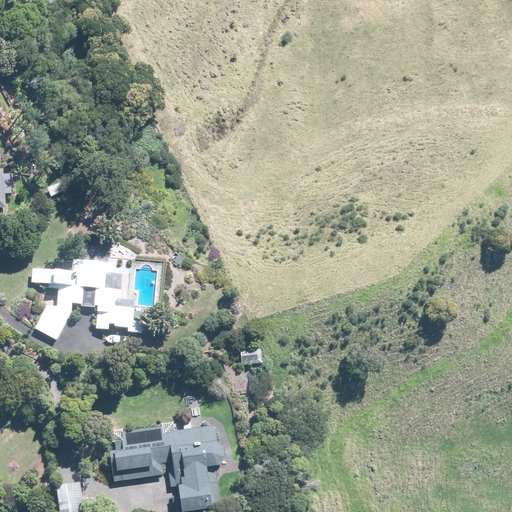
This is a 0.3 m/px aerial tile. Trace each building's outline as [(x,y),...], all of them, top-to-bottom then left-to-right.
[(5,176),(5,170),(0,170),(0,209),(8,209),(7,195),(15,194),(14,175),(5,176)] [(62,184),(50,189),(53,198),(66,193),(62,184)] [(108,264),(85,261),(78,261),(77,265),(76,274),(60,272),(37,270),(35,284),(45,285),(45,288),(64,290),(62,308),(53,307),(40,329),(60,341),(77,314),(78,305),(86,306),(86,307),(94,308),(98,309),(98,307),(104,307),(104,313),(101,313),(99,330),(110,331),(114,331),(114,328),(114,326),(121,326),(121,328),(129,329),(134,329),(133,333),(145,334),(146,323),(136,322),(137,310),(122,308),(122,300),(125,300),(125,291),(111,290),(112,274),(115,275),(116,267),(116,265),(108,264)] [(263,349),(239,350),(240,370),(263,369),(263,349)] [(105,407),(96,407),(96,421),(105,421),(105,407)] [(183,511),(192,511),(236,506),(222,469),(230,468),(237,459),(236,450),(228,444),(227,432),(221,428),(177,432),(176,422),(164,424),(164,428),(126,434),(125,430),(113,432),(114,443),(119,442),(120,453),(114,454),(118,482),(129,481),(167,475),(166,468),(166,463),(168,463),(173,462),(173,457),(174,457),(176,469),(176,471),(173,474),(183,511)] [(88,511),(84,483),(59,487),(63,511),(88,511)]
